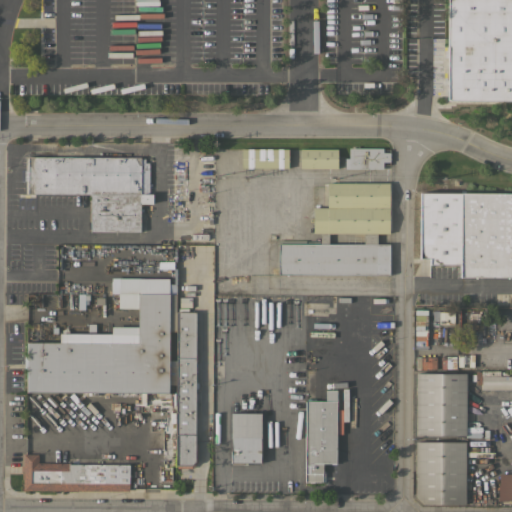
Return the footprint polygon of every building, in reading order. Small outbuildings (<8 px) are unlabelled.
[(511,100),(447,100),(447,0),(511,0),(511,100)] [(383,147),(383,152),(389,152),(389,161),(382,161),(382,169),(344,169),(344,157),(348,157),(348,147),(383,147)] [(287,148),(287,167),(241,167),(241,148),(287,148)] [(337,148),(337,168),(300,168),(300,148),(337,148)] [(148,193),(139,193),(139,231),(90,230),(90,193),(27,193),(27,181),(23,180),(23,169),(27,169),(27,156),(140,157),(140,158),(144,158),(144,162),(148,162),(148,193)] [(319,244),(319,233),(312,233),(312,207),(327,207),(327,188),(322,188),(322,182),(389,183),(388,233),(377,233),(376,244),(389,244),(388,274),(278,274),(278,243),(319,244)] [(511,192),(511,276),(459,276),(459,265),(429,265),(429,258),(419,258),(419,192),(511,192)] [(167,294),(176,294),(175,311),(196,311),(194,444),(197,444),(197,462),(192,468),(177,468),(177,465),(175,465),(175,412),(140,412),(140,396),(77,395),(77,392),(26,391),(26,342),(137,343),(138,308),(117,308),(117,293),(118,293),(118,277),(168,278),(167,294)] [(454,312),(454,324),(438,323),(439,311),(454,312)] [(416,372),(465,373),(464,435),(415,435),(416,372)] [(511,390),(481,390),(481,375),(511,375),(511,390)] [(325,400),(325,390),(336,390),(336,463),(322,463),(322,470),(324,470),(324,482),(305,482),(305,400),(315,400),(325,400)] [(230,412),(260,413),(260,462),(247,462),(247,464),(231,464),(231,462),(230,462),(230,412)] [(415,441),(465,442),(465,504),(422,504),(415,496),(415,441)] [(23,490),(23,454),(37,454),(37,462),(69,462),(69,464),(128,464),(128,490),(23,490)] [(511,500),(498,500),(498,474),(511,474),(511,500)]
